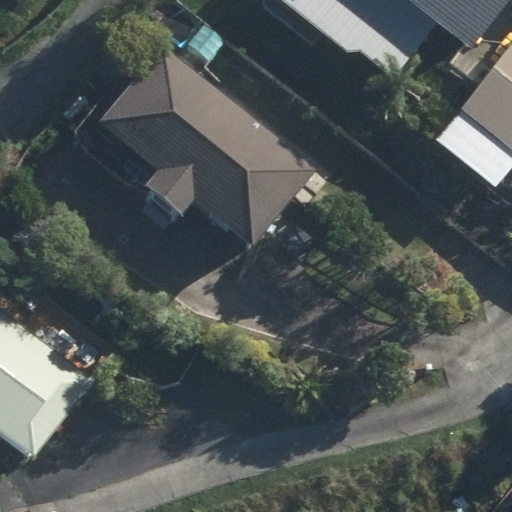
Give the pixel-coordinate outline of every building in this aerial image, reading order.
[(511,0),(362,0),(456,72),(511,1),(511,0)] [(511,52),(452,127),(511,173),(511,52)] [(177,225),(235,272),(301,191),(147,65),(81,148),(141,197),(129,213),(164,242),(177,225)] [(485,78),(469,66),(455,82),(472,96),(485,78)] [(225,95),(249,113),(263,97),(238,77),(225,95)] [(0,470),(16,483),(82,400),(0,335),(0,470)]
